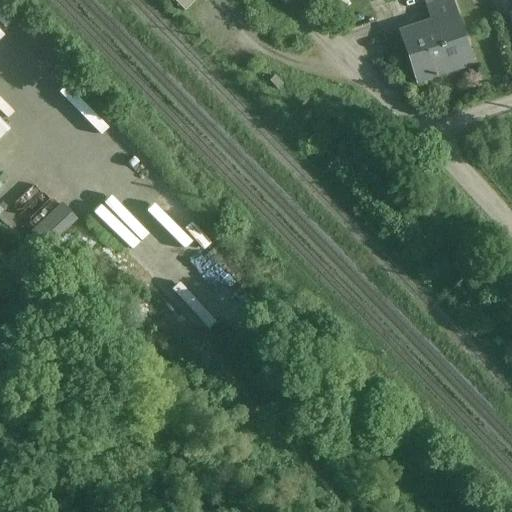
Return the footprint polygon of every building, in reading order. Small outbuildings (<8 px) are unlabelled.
[(196,0),(172,0),(185,12),(196,0)] [(451,0),(448,0),(427,7),(433,25),(457,17),(451,0)] [(494,0),(498,13),(511,9),(511,6),(510,0),(494,0)] [(433,25),(401,36),(416,82),(472,63),(457,17),(433,25)] [(274,77),(269,82),(277,89),(282,85),(274,77)] [(0,139),(9,131),(0,121),(0,139)] [(136,201),(110,226),(148,265),(157,256),(163,262),(180,246),(136,201)]
